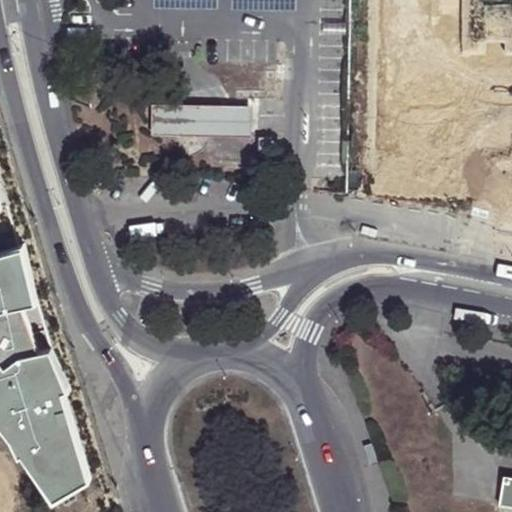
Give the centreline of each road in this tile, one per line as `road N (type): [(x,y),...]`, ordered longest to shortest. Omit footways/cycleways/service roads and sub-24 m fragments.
road 1 (tertiary): [(0,33),(64,277),(79,314),(119,368),(137,418)]
road 2 (tertiary): [(308,391),(309,331),(345,292),(401,288),(511,308)]
road 3 (tertiary): [(96,266),(27,0)]
road 4 (tertiary): [(310,267),(204,292),(149,287),(96,266)]
road 5 (tertiary): [(511,276),(369,251),(310,267)]
road 6 (tertiary): [(191,358),(133,338),(96,266)]
road 7 (tertiary): [(349,511),(308,391)]
